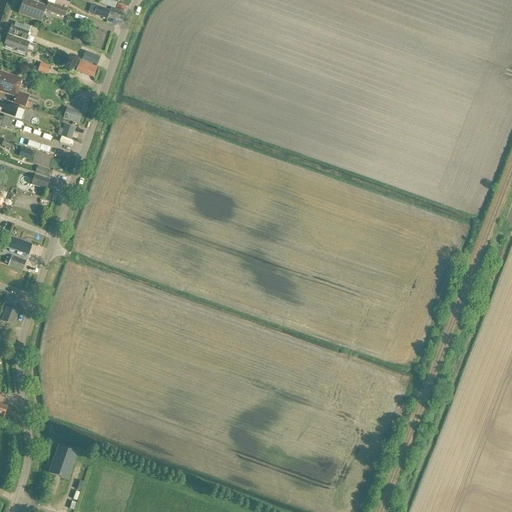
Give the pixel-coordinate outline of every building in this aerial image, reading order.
[(64,17),(66,10),(47,3),(46,8),(23,0),(18,15),(41,23),(45,11),(64,17)] [(117,0),(99,0),(98,5),(114,10),(117,0)] [(107,21),(110,12),(96,7),(93,16),(107,21)] [(26,41),(30,29),(24,27),(19,26),(15,25),(14,28),(11,27),(8,35),(26,41)] [(52,50),(55,42),(41,35),(37,43),(52,50)] [(34,53),(36,46),(7,37),(3,50),(24,57),(26,51),(34,53)] [(82,75),(85,65),(80,63),(76,73),(82,75)] [(50,68),(40,65),(37,74),(47,77),(50,68)] [(25,109),(28,98),(17,93),(21,81),(0,73),(0,93),(15,99),(13,105),(25,109)] [(19,107),(16,106),(10,104),(0,100),(0,114),(14,119),(19,107)] [(82,114),(66,109),(63,120),(78,125),(82,114)] [(10,130),(12,121),(3,118),(2,120),(0,119),(0,129),(3,130),(4,128),(10,130)] [(71,141),(75,130),(64,126),(60,137),(71,141)] [(14,145),(3,141),(1,147),(12,151),(14,145)] [(33,154),(21,150),(18,159),(30,163),(33,154)] [(50,179),(52,172),(37,167),(35,173),(50,179)] [(49,181),(34,176),(31,186),(46,191),(49,181)] [(32,246),(16,240),(12,251),(28,256),(32,246)] [(26,262),(11,257),(10,260),(6,259),(4,265),(8,266),(8,268),(22,273),(26,262)] [(16,318),(3,314),(1,320),(13,324),(16,318)] [(67,481),(78,453),(59,446),(49,474),(67,481)]
